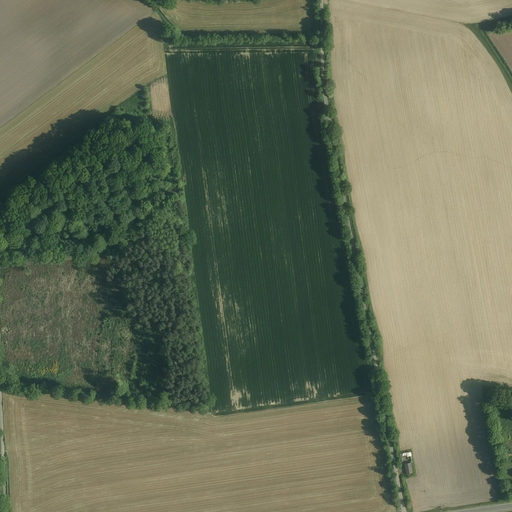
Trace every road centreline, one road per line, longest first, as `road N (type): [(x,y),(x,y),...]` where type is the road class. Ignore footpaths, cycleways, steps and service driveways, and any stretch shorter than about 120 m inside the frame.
road 1 (unclassified): [(321,0),(324,93),(404,511)]
road 2 (track): [(177,117),(214,383),(217,449),(206,511)]
road 3 (track): [(0,258),(97,258),(185,171)]
road 4 (track): [(0,380),(215,402)]
